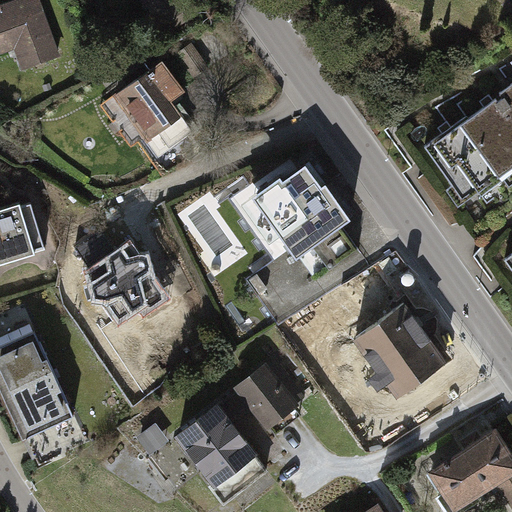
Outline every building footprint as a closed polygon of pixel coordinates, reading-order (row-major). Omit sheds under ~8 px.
[(0,56),(33,44),(42,68),(63,60),(39,0),(26,0),(0,10),(0,56)] [(165,0),(181,20),(210,0),(165,0)] [(217,65),(197,37),(167,59),(187,86),(217,65)] [(170,63),(119,96),(154,150),(193,125),(181,107),(193,99),(170,63)] [(511,89),(499,99),(511,116),(511,89)] [(511,116),(499,99),(464,125),(505,181),(511,176),(511,116)] [(464,125),(431,149),(472,206),(505,181),(464,125)] [(277,171),(238,198),(268,241),(281,232),(294,252),(312,240),(329,265),(356,247),(340,222),(350,216),(309,156),(280,176),(277,171)] [(38,249),(47,247),(35,201),(26,204),(38,249)] [(0,259),(31,250),(17,204),(0,208),(0,259)] [(173,299),(134,242),(92,270),(132,327),(173,299)] [(405,303),(355,340),(398,399),(448,362),(405,303)] [(28,308),(0,320),(0,372),(47,350),(28,308)] [(79,418),(47,350),(0,372),(0,389),(27,443),(79,418)] [(310,409),(268,363),(235,392),(277,439),(310,409)] [(270,449),(225,396),(180,438),(227,491),(270,449)] [(511,511),(511,447),(497,424),(428,466),(454,510),(496,483),(511,506),(511,511)] [(386,511),(378,500),(358,511),(386,511)]
